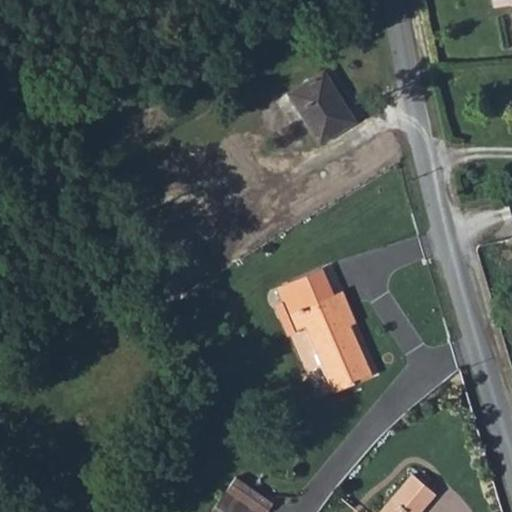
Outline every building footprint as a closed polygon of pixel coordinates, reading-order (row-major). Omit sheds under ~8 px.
[(321,68),(285,91),(315,141),(352,119),(321,68)] [(333,293),(321,267),(275,288),(295,332),(306,327),(334,391),(373,375),(350,326),(343,310),(332,314),(325,297),(333,293)] [(341,290),(333,293),(325,297),(332,314),(343,310),(350,326),(356,323),(341,290)] [(426,511),(443,491),(419,472),(387,511),(426,511)] [(262,511),(263,511),(227,490),(214,511),(215,511),(262,511)]
